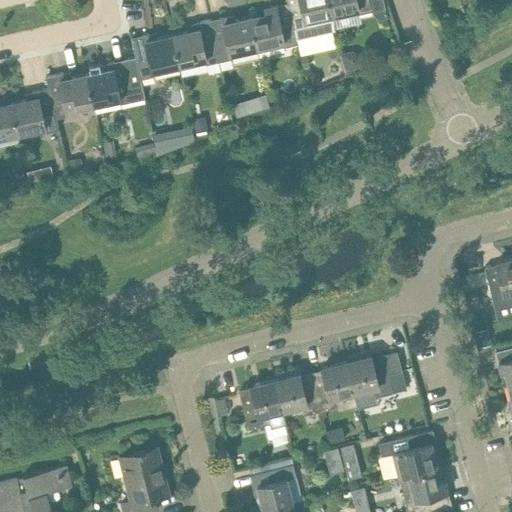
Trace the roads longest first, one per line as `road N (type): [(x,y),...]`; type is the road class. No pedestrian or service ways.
road 1 (unclassified): [(0,347),(84,322),(464,138)]
road 2 (residential): [(213,511),(182,385),(193,358),(434,298)]
road 3 (residential): [(489,511),(434,298)]
road 4 (residential): [(464,138),(407,0)]
road 5 (residential): [(434,298),(431,248),(445,234),(511,216)]
road 6 (residential): [(104,0),(93,32),(0,52)]
